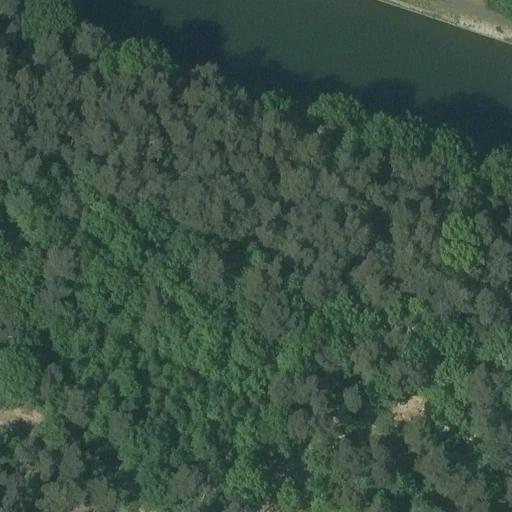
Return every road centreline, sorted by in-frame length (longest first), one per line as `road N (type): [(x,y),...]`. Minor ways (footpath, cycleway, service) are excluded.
road 1 (track): [(0,39),(511,200)]
road 2 (track): [(265,511),(0,425)]
